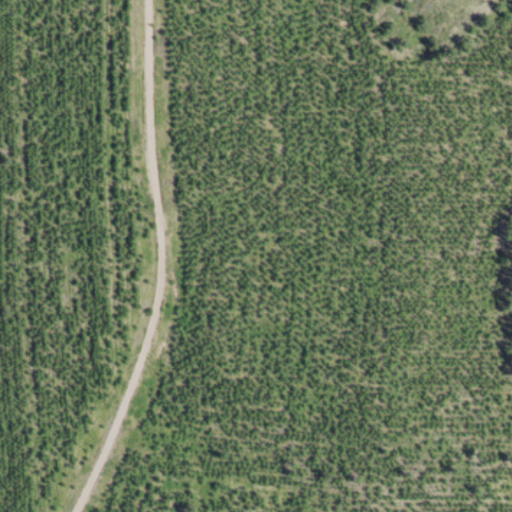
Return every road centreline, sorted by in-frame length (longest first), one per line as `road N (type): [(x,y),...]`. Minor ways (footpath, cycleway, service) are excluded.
road 1 (track): [(148,0),(147,144),(164,260),(151,338),(116,445),(79,511)]
road 2 (track): [(511,424),(116,445)]
